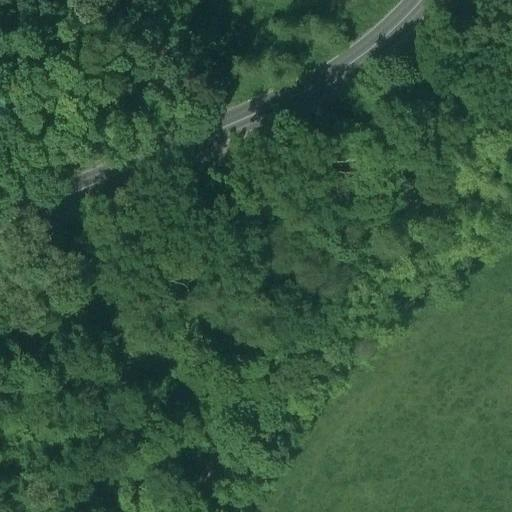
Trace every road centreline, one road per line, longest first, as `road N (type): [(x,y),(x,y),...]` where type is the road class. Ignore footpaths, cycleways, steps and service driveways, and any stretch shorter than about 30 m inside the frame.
road 1 (track): [(182,511),(241,420),(511,64)]
road 2 (tertiary): [(0,225),(300,95),(349,67),(423,0)]
road 3 (unknown): [(245,511),(313,409),(511,201)]
